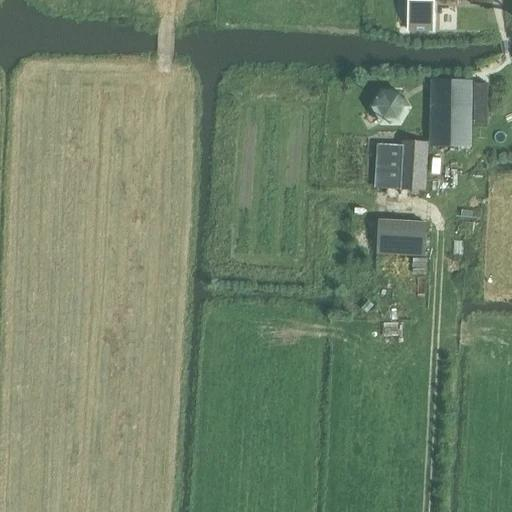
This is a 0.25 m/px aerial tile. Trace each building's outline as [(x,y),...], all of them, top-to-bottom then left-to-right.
[(409,1),(409,30),(433,30),(434,2),(432,2),(431,0),(411,0),(411,1),(409,1)] [(473,83),(433,82),(432,82),(431,145),(471,146),(473,83)] [(475,84),(475,123),(487,123),(488,84),(475,84)] [(382,92),(373,107),(382,123),(400,123),(409,108),(400,92),(382,92)] [(427,143),(404,142),(404,147),(380,145),(376,188),(424,191),(427,143)] [(427,222),(379,219),(377,252),(425,255),(427,222)]
